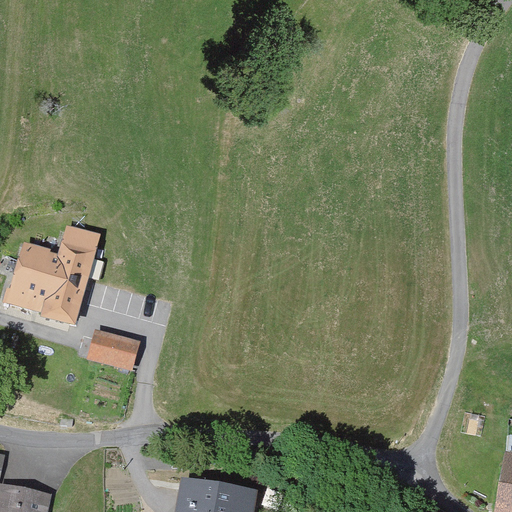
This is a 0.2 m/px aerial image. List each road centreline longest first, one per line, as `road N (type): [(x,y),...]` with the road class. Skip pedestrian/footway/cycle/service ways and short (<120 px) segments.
road 1 (residential): [(411,480),(445,403),(458,344),(456,113),(476,41),(504,0)]
road 2 (residential): [(0,431),(41,439),(305,442),(381,461),(411,480)]
